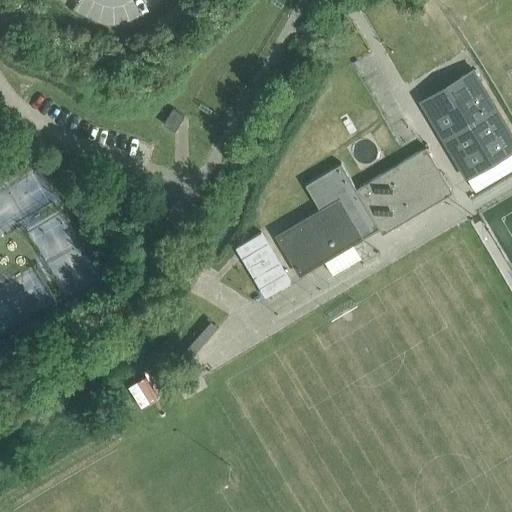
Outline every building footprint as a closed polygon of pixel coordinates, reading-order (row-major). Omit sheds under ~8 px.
[(511,126),(473,61),(419,93),(468,176),(471,174),(479,188),(511,167),(511,126)] [(163,124),(174,131),(184,116),(173,109),(163,124)] [(300,274),(378,227),(382,233),(452,191),(425,147),(355,188),(340,164),(305,185),(320,210),(277,235),(300,274)] [(236,246),(265,294),(283,283),(289,280),(285,272),(266,242),(261,232),(236,246)] [(143,404),(160,394),(147,374),(130,384),(143,404)]
